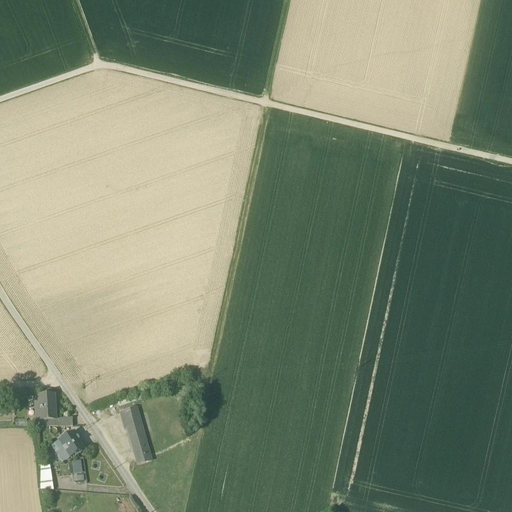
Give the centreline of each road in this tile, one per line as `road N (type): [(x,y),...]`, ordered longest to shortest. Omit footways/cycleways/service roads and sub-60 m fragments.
road 1 (track): [(0,100),(99,66),(511,162)]
road 2 (unclassified): [(150,511),(0,291)]
